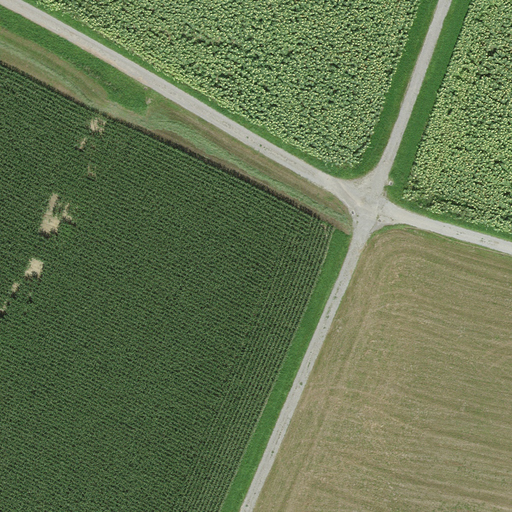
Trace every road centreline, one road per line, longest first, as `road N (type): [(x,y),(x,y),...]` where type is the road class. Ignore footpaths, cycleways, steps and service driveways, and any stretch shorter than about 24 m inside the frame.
road 1 (track): [(0,1),(374,209),(511,249)]
road 2 (track): [(245,511),(374,209),(448,0)]
